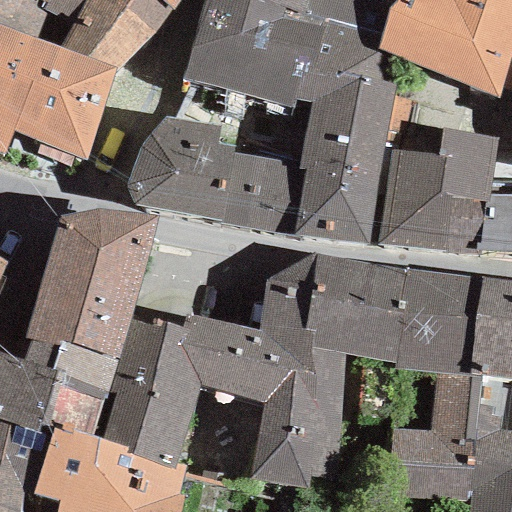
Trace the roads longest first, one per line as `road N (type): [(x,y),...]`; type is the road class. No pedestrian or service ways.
road 1 (tertiary): [(511,274),(310,248),(104,201)]
road 2 (unknown): [(236,0),(420,94),(390,258)]
road 3 (residential): [(185,12),(123,138),(104,201)]
